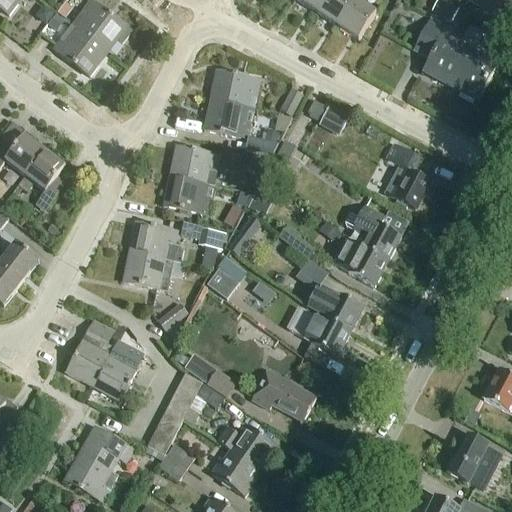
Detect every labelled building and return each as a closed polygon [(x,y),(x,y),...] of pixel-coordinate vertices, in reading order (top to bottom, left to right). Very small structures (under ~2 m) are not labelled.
[(0,0),(0,14),(9,20),(24,0),(0,0)] [(296,0),(295,3),(315,17),(326,0),(296,0)] [(348,0),(326,0),(315,17),(336,31),(354,4),(348,0)] [(511,0),(466,0),(465,3),(487,14),(488,13),(511,25),(511,0)] [(439,3),(432,16),(451,27),(458,13),(439,3)] [(375,18),(354,4),(336,31),(357,45),(375,18)] [(65,6),(57,16),(65,22),(73,12),(65,6)] [(108,58),(118,45),(122,48),(131,36),(127,33),(91,6),(72,31),(108,58)] [(36,19),(45,27),(53,18),(43,10),(36,19)] [(55,18),(47,28),(52,33),(60,23),(55,18)] [(431,23),(426,33),(414,54),(430,63),(424,75),(478,104),(497,70),(447,43),(452,34),(431,23)] [(108,58),(72,31),(54,55),(91,82),(108,58)] [(255,114),(258,99),(261,83),(216,74),(210,105),(255,114)] [(291,93),(279,116),(291,122),(303,99),(291,93)] [(255,114),(210,105),(204,135),(249,144),(252,129),(255,114)] [(307,124),(316,129),(325,112),(314,105),(307,118),(310,119),(307,124)] [(327,109),(321,121),(341,132),(347,120),(327,109)] [(7,145),(1,153),(0,154),(0,174),(6,167),(25,181),(46,155),(27,140),(17,153),(7,145)] [(429,185),(412,177),(419,162),(392,149),(390,154),(391,155),(388,160),(387,160),(385,164),(398,170),(390,186),(389,187),(384,197),(395,203),(414,213),(429,185)] [(219,161),(175,152),(169,181),(213,190),(219,161)] [(46,155),(25,181),(17,191),(26,198),(34,188),(46,197),(36,210),(46,217),(66,191),(57,184),(67,170),(46,155)] [(302,169),(278,156),(266,178),(291,191),(302,169)] [(262,157),(250,162),(255,173),(263,170),(267,170),(270,158),(262,157)] [(207,221),(213,190),(169,181),(162,212),(207,221)] [(239,194),(235,206),(244,209),(248,197),(239,194)] [(269,203),(256,196),(247,214),(261,220),(269,203)] [(232,209),(222,226),(231,231),(241,213),(232,209)] [(366,212),(359,224),(350,219),(345,227),(347,233),(359,240),(355,247),(361,251),(387,265),(400,240),(377,228),(381,221),(366,212)] [(0,232),(1,234),(9,224),(0,217),(0,232)] [(247,224),(228,250),(239,258),(258,232),(247,224)] [(343,238),(326,226),(318,236),(336,248),(343,238)] [(134,227),(128,257),(173,266),(180,268),(183,253),(176,252),(179,236),(134,227)] [(52,229),(48,235),(57,242),(61,236),(52,229)] [(319,253),(288,230),(279,242),(310,265),(319,253)] [(207,253),(203,272),(214,274),(217,255),(222,256),(226,239),(202,234),(198,252),(207,253)] [(348,276),(374,290),(387,265),(361,251),(355,247),(355,248),(357,250),(351,261),(342,257),(336,267),(342,272),(345,274),(348,276)] [(0,262),(0,271),(22,289),(39,266),(15,248),(2,264),(0,262)] [(173,266),(128,257),(122,287),(167,296),(173,266)] [(22,289),(0,271),(0,306),(5,310),(22,289)] [(207,289),(227,304),(239,288),(219,273),(207,289)] [(305,310),(323,322),(350,336),(363,312),(337,297),(334,303),(316,294),(305,310)] [(179,308),(157,325),(166,335),(188,318),(179,308)] [(350,336),(323,322),(322,324),(315,319),(304,339),(312,344),(310,347),(337,361),(350,336)] [(113,336),(94,325),(66,378),(94,392),(111,359),(98,352),(101,347),(106,350),(113,336)] [(111,359),(94,392),(120,406),(141,367),(114,353),(111,359)] [(187,371),(191,364),(176,355),(172,362),(187,371)] [(192,366),(185,378),(228,402),(236,386),(216,375),(214,378),(192,366)] [(483,404),(511,419),(511,381),(499,374),(483,404)] [(302,426),(316,400),(267,375),(251,404),(268,414),(271,410),(302,426)] [(179,389),(195,397),(200,387),(184,378),(179,389)] [(203,388),(195,401),(206,407),(218,414),(226,401),(203,388)] [(190,408),(195,397),(179,389),(173,399),(190,408)] [(190,408),(173,399),(168,409),(184,418),(190,408)] [(195,401),(183,423),(193,429),(206,407),(195,401)] [(168,409),(162,419),(180,428),(184,418),(168,409)] [(162,419),(157,430),(174,439),(180,428),(162,419)] [(244,429),(238,439),(227,431),(216,445),(229,455),(230,455),(260,476),(268,463),(270,464),(278,453),(244,429)] [(157,430),(151,440),(169,449),(174,439),(157,430)] [(93,432),(78,458),(111,477),(118,464),(125,468),(132,455),(93,432)] [(482,496),(500,460),(485,453),(487,450),(466,439),(446,478),(467,489),(467,488),(482,496)] [(164,459),(169,449),(151,440),(146,449),(164,459)] [(167,459),(186,472),(193,461),(174,448),(167,459)] [(230,455),(229,455),(220,469),(218,468),(210,478),(244,502),(252,490),(251,489),(260,476),(230,455)] [(111,477),(78,458),(63,484),(103,508),(118,481),(111,477)] [(186,472),(167,459),(159,471),(179,483),(186,472)] [(226,511),(211,501),(203,511),(226,511)] [(452,511),(433,502),(428,511),(475,511),(462,505),(458,511),(452,511)]
